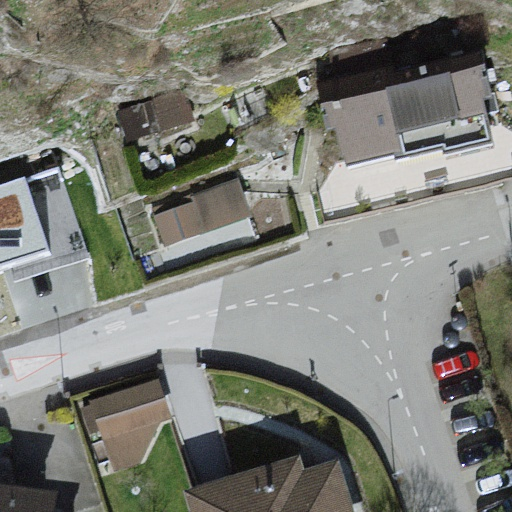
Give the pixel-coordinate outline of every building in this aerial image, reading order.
[(475,67),(325,103),(339,160),(400,145),(397,131),(485,110),(475,67)] [(238,178),(147,211),(160,248),(252,215),(238,178)] [(160,412),(149,377),(84,398),(107,469),(137,460),(160,412)] [(348,511),(333,464),(306,472),(301,457),(183,493),(188,511),(348,511)] [(50,511),(53,492),(0,485),(0,511),(50,511)]
